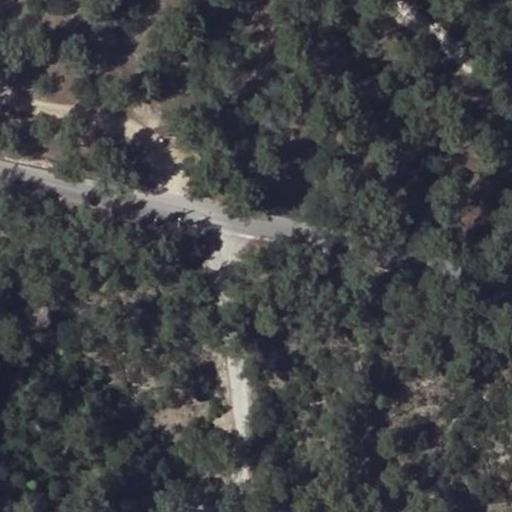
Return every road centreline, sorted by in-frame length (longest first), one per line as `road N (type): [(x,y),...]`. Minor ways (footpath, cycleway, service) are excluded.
road 1 (tertiary): [(201,236),(270,262),(416,282),(511,317)]
road 2 (residential): [(201,236),(241,397),(240,468),(229,511)]
road 3 (tertiary): [(0,166),(201,236)]
road 4 (track): [(370,0),(511,96)]
